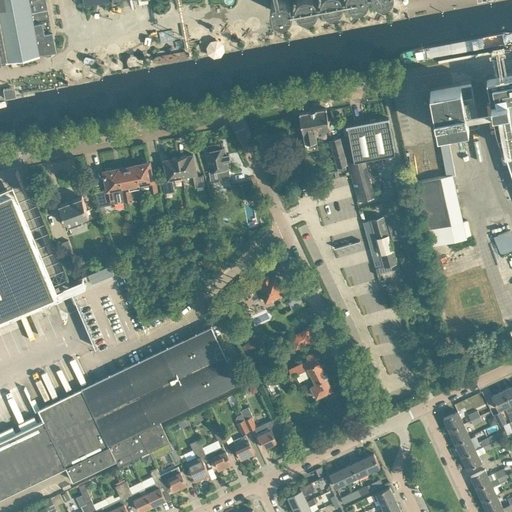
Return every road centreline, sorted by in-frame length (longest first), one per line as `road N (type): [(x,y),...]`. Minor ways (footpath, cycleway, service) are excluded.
road 1 (unclassified): [(369,432),(231,108)]
road 2 (unclassified): [(231,108),(511,55)]
road 3 (unclassified): [(0,152),(231,108)]
